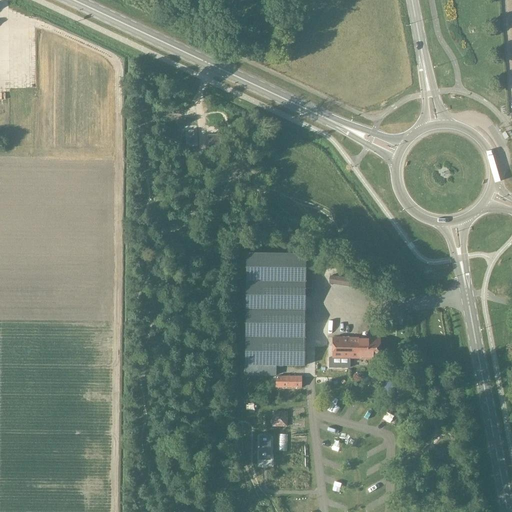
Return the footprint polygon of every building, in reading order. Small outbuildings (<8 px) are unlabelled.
[(207,135),(207,137),(208,150),(220,149),(219,134),(207,135)] [(305,253),(246,252),(245,252),(245,309),(244,365),(304,365),(305,310),(305,282),(305,253)] [(311,272),(311,294),(320,294),(320,272),(311,272)] [(379,358),(379,338),(332,338),(332,358),(379,358)] [(301,388),(301,376),(275,376),(275,387),(301,388)] [(270,436),(268,436),(260,436),(259,457),(268,457),(269,458),(270,436)]
